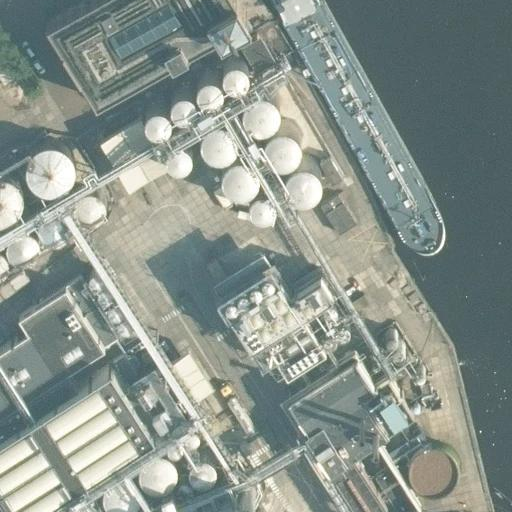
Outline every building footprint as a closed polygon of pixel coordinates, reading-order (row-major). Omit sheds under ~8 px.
[(236,20),(245,15),(247,14),(246,12),(245,12),(238,0),(80,0),(81,0),(71,5),(69,6),(69,7),(60,12),(59,12),(57,13),(49,18),(48,17),(46,19),(48,21),(55,31),(54,32),(56,34),(63,44),(62,44),(64,47),(64,46),(71,57),(70,57),(72,60),(72,59),(79,70),(78,70),(80,72),(87,83),(86,83),(88,85),(95,96),(94,96),(96,98),(98,97),(98,96),(105,93),(107,92),(116,86),(117,87),(119,85),(128,80),(131,79),(130,79),(140,73),(140,74),(142,72),(151,67),(152,67),(154,66),(163,60),(163,61),(189,47),(189,46),(198,41),(201,40),(200,40),(210,34),(210,35),(212,34),(212,33),(222,28),(225,27),(224,26),(233,21),(234,22),(236,20)] [(249,39),(263,63),(278,55),(264,30),(249,39)] [(145,110),(91,137),(97,170),(117,160),(129,182),(176,157),(196,147),(185,126),(197,124),(246,218),(271,214),(270,206),(279,205),(313,187),(299,189),(325,177),(312,152),(302,153),(300,139),(279,99),(278,95),(270,78),(268,66),(252,69),(242,48),(144,99),(145,110)] [(142,101),(117,111),(121,119),(145,109),(142,101)] [(30,182),(74,181),(73,138),(28,139),(30,182)] [(320,203),(338,232),(356,221),(338,192),(320,203)] [(228,302),(252,339),(258,349),(270,341),(287,367),(326,343),(302,307),(333,287),(320,267),(303,279),(301,288),(294,292),(279,270),(228,302)] [(0,505),(4,511),(25,511),(189,407),(161,363),(127,384),(111,359),(79,380),(70,365),(121,332),(82,272),(19,312),(28,327),(0,344),(0,505)] [(0,316),(36,291),(30,282),(0,303),(0,316)] [(353,450),(358,447),(400,511),(404,511),(420,502),(377,435),(413,412),(400,392),(403,390),(401,387),(400,388),(387,369),(374,378),(354,347),(329,363),(331,367),(288,395),(308,426),(305,428),(333,472),(332,472),(333,474),(334,473),(359,511),(358,511),(357,511),(361,511),(372,505),(375,511),(387,503),(353,450)]
